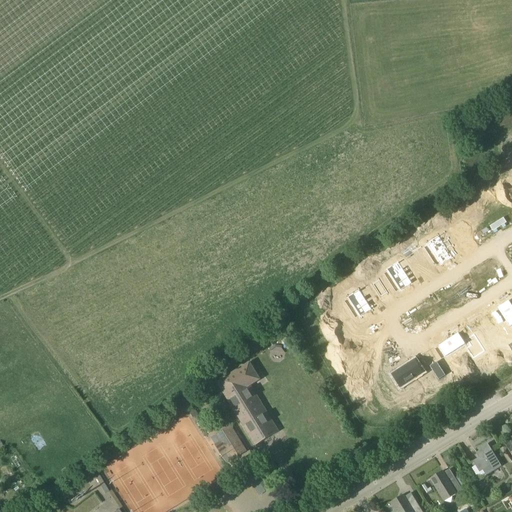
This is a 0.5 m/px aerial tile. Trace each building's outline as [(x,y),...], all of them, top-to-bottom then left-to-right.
[(460,226),(453,230),(463,245),(470,241),(460,226)] [(438,235),(426,243),(441,267),(453,259),(447,248),(450,246),(447,240),(443,243),(438,235)] [(398,261),(385,270),(400,293),(414,284),(398,261)] [(379,281),(372,285),(380,297),(387,293),(379,281)] [(358,289),(346,296),(361,319),(372,311),(358,289)] [(511,303),(509,299),(495,308),(510,329),(511,327),(511,303)] [(486,319),(477,324),(487,339),(495,333),(486,319)] [(459,332),(437,345),(445,359),(465,346),(469,352),(480,345),(473,335),(465,341),(459,332)] [(475,398),(511,377),(511,359),(494,370),(491,365),(465,380),(475,398)] [(415,360),(391,375),(400,388),(424,373),(423,372),(426,371),(422,366),(420,367),(415,360)] [(217,381),(256,444),(277,431),(248,385),(259,378),(249,361),(217,381)] [(437,362),(429,368),(436,378),(444,374),(437,362)] [(232,460),(240,454),(246,451),(231,427),(217,436),(220,441),(227,453),(232,460)] [(483,471),(486,476),(501,467),(488,444),(475,451),(479,458),(473,462),(476,466),(472,469),(476,475),(483,471)] [(259,495),(269,489),(273,486),(269,478),(265,481),(261,475),(257,469),(246,476),(250,482),(251,482),(259,495)] [(450,483),(443,471),(430,479),(444,502),(463,490),(454,476),(454,477),(455,479),(450,483)] [(410,507),(403,495),(390,503),(396,511),(421,511),(415,500),(414,501),(416,503),(410,507)]
